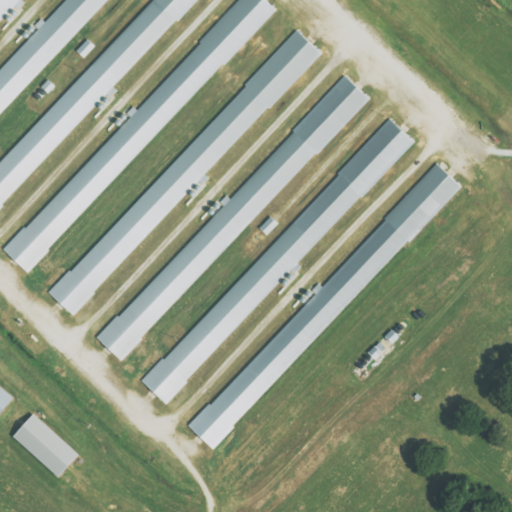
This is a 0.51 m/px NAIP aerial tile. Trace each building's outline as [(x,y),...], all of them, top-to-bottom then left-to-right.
[(0,0),(0,19),(18,0),(21,0),(0,0)] [(0,114),(106,0),(63,0),(0,68),(0,114)] [(0,206),(113,87),(195,0),(151,0),(0,160),(0,206)] [(238,0),(136,110),(135,109),(4,251),(28,274),(273,7),(265,0),(238,0)] [(50,295),(72,316),(203,174),(204,176),(319,52),(295,29),(50,295)] [(367,97),(344,76),(229,200),(228,199),(97,339),(121,361),(367,97)] [(166,405),(296,263),(298,265),(412,140),(387,117),(144,384),(166,405)] [(322,288),(320,286),(189,428),(213,451),(458,184),(435,163),(322,288)] [(0,412),(12,396),(0,386),(0,412)] [(77,455),(32,414),(12,436),(56,477),(77,455)]
